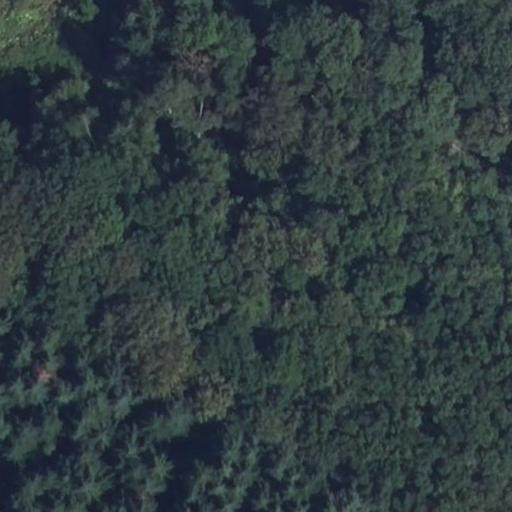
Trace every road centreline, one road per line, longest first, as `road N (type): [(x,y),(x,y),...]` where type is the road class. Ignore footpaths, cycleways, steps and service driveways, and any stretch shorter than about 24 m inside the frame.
road 1 (track): [(356,511),(322,476),(155,407),(0,326)]
road 2 (tertiary): [(511,203),(273,50),(229,0)]
